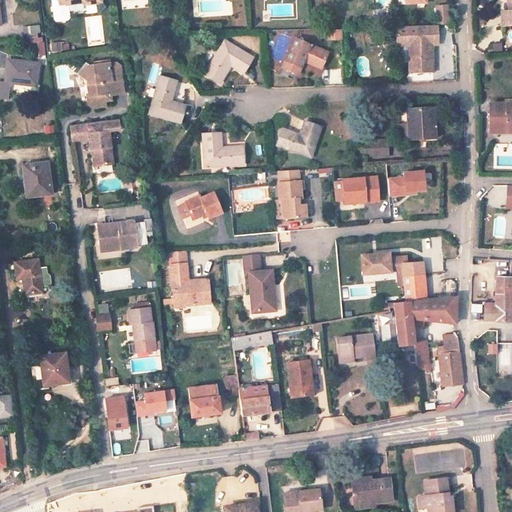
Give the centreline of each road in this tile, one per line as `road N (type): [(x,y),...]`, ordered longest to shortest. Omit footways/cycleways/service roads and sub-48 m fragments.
road 1 (secondary): [(109,472),(476,421)]
road 2 (residential): [(109,472),(74,190)]
road 3 (residential): [(238,99),(467,89)]
road 4 (residential): [(467,222),(462,327),(476,421)]
road 5 (residential): [(312,243),(332,232),(467,222)]
road 6 (residential): [(467,89),(467,222)]
